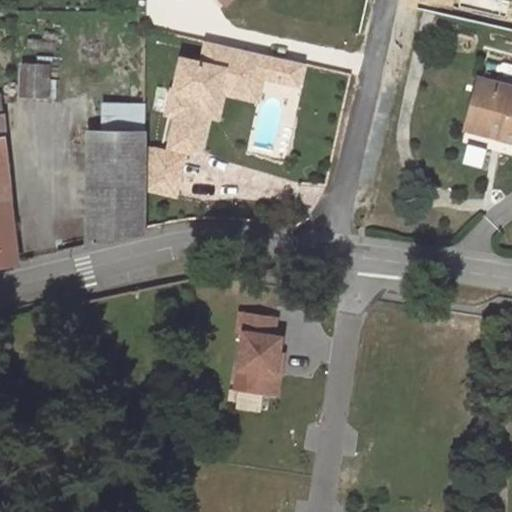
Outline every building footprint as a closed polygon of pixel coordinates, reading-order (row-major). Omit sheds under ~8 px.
[(267,77),(272,56),(210,42),(205,63),(185,59),(178,91),(175,90),(170,114),(180,116),(172,147),(197,153),(203,149),(211,115),(208,114),(211,99),(223,92),(228,70),(266,78),(267,77)] [(284,81),(289,60),(272,56),(267,77),(284,81)] [(301,85),(306,64),(289,60),(284,81),(301,85)] [(23,65),(22,94),(47,94),(48,64),(23,65)] [(261,101),(266,78),(228,70),(223,92),(261,101)] [(511,140),(511,88),(478,80),(468,120),(503,129),(501,137),(511,140)] [(107,104),(106,131),(143,132),(145,104),(107,104)] [(466,129),(501,137),(503,129),(468,120),(466,129)] [(88,245),(142,234),(143,132),(106,131),(89,131),(88,245)] [(0,263),(18,261),(4,136),(0,136),(0,263)] [(182,180),(187,157),(158,150),(153,173),(182,180)] [(178,195),(182,180),(153,173),(149,189),(178,195)] [(234,387),(276,393),(279,372),(274,371),(277,351),(280,335),(272,334),(274,316),(239,311),(236,330),(242,331),(234,387)]
